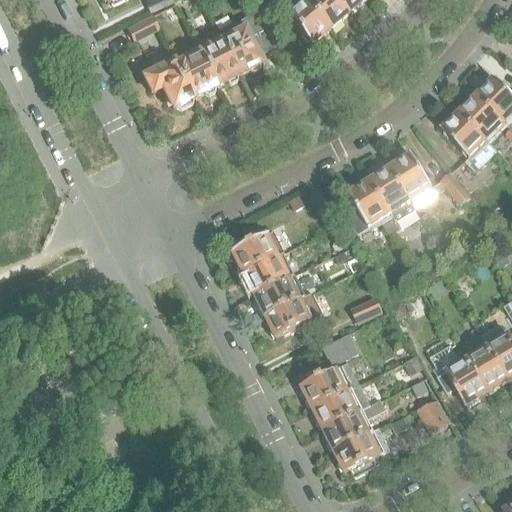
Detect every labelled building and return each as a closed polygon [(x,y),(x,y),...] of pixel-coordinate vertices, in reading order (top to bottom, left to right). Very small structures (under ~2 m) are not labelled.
[(99,0),(102,5),(104,5),(106,8),(110,6),(112,11),(123,5),(121,1),(121,0),(99,0)] [(172,5),(169,0),(154,0),(144,5),(150,16),(172,5)] [(349,17),(333,0),(305,0),(304,2),(330,33),(331,32),(332,33),(340,27),(339,26),(349,17)] [(367,2),(364,0),(333,0),(349,17),(350,16),(351,18),(358,11),(357,10),(367,2)] [(330,33),(304,2),(283,19),(301,40),(299,41),(305,48),(307,47),(310,50),(330,33)] [(258,61),(275,52),(256,15),(237,26),(239,30),(241,29),(243,34),(222,44),(240,78),(248,75),(252,77),(259,74),(259,69),(262,67),(258,61)] [(159,34),(154,22),(152,20),(126,33),(133,47),(159,34)] [(201,47),(196,36),(191,39),(197,50),(201,47)] [(240,78),(222,44),(200,56),(218,90),(226,86),(230,88),(236,85),(237,80),(240,78)] [(179,58),(174,48),(168,50),(174,61),(179,58)] [(218,90),(200,56),(178,67),(195,102),(203,97),(207,100),(214,97),(214,91),(218,90)] [(195,102),(178,67),(176,64),(143,80),(152,97),(162,92),(172,113),(176,111),(180,114),(192,108),(192,103),(195,102)] [(511,100),(493,82),(485,91),(484,89),(476,97),(477,98),(476,99),(504,128),(511,119),(511,100)] [(504,128),(476,99),(468,108),(467,107),(459,114),(460,115),(488,144),(504,128)] [(488,144),(460,115),(450,125),(449,124),(442,131),(443,132),(441,135),(468,162),(464,166),(476,178),(499,155),(488,144)] [(432,193),(411,159),(401,165),(400,164),(391,169),(392,171),(391,171),(412,205),(432,193)] [(412,205),(391,171),(380,178),(379,176),(370,182),(371,184),(370,184),(391,218),(390,219),(392,222),(395,227),(417,213),(412,205)] [(470,203),(451,178),(441,186),(460,210),(470,203)] [(391,218),(370,184),(360,191),(359,189),(350,195),(351,196),(349,198),(348,197),(347,198),(353,208),(351,209),(350,210),(348,213),(347,218),(348,222),(358,239),(369,232),(390,219),(391,218)] [(340,230),(329,209),(318,214),(329,236),(340,230)] [(395,227),(392,222),(383,228),(390,239),(399,234),(395,227)] [(284,258),(274,237),(269,239),(267,234),(266,234),(259,234),(253,235),(247,239),(243,243),(239,248),(241,252),(232,257),(238,269),(236,271),(240,278),(242,277),(244,280),(280,262),(279,260),(284,258)] [(304,255),(301,249),(290,255),(294,260),(304,255)] [(348,262),(345,256),(334,261),(337,267),(348,262)] [(291,283),(284,271),(280,262),(244,280),(249,291),(247,292),(251,299),(253,298),(255,301),(291,283)] [(301,303),(291,283),(255,301),(260,312),(258,313),(262,320),(264,319),(265,322),(301,303)] [(448,295),(441,283),(428,291),(435,303),(448,295)] [(276,343),(323,319),(312,298),(301,303),(265,322),(271,333),(269,334),(272,341),(275,340),(276,343)] [(382,317),(376,303),(351,314),(357,328),(382,317)] [(395,325),(408,318),(401,306),(389,313),(395,325)] [(511,344),(508,339),(507,340),(501,330),(482,342),(488,351),(486,352),(508,386),(511,383),(511,344)] [(357,358),(348,339),(320,353),(329,372),(357,358)] [(487,398),(466,364),(460,354),(455,357),(451,350),(430,363),(441,379),(437,382),(447,398),(456,393),(467,411),(487,398)] [(508,386),(486,352),(466,364),(487,398),(508,386)] [(423,373),(416,361),(404,368),(411,380),(423,373)] [(312,413),(360,389),(349,368),(301,392),(307,404),(305,405),(309,412),(310,411),(312,413)] [(428,396),(423,385),(411,391),(416,401),(428,396)] [(323,435),(381,406),(380,405),(371,410),(360,389),(312,413),(318,425),(316,426),(320,433),(321,432),(323,435)] [(450,427),(436,405),(427,411),(440,433),(450,427)] [(369,438),(362,427),(386,415),(381,406),(323,435),(328,446),(327,447),(330,455),(332,454),(334,457),(379,434),(379,433),(369,438)] [(440,433),(427,411),(417,417),(431,439),(440,433)] [(408,431),(404,422),(390,428),(395,438),(408,431)] [(389,454),(379,434),(334,457),(339,468),(337,469),(341,476),(343,475),(344,478),(350,475),(354,481),(378,469),(375,462),(389,454)]
